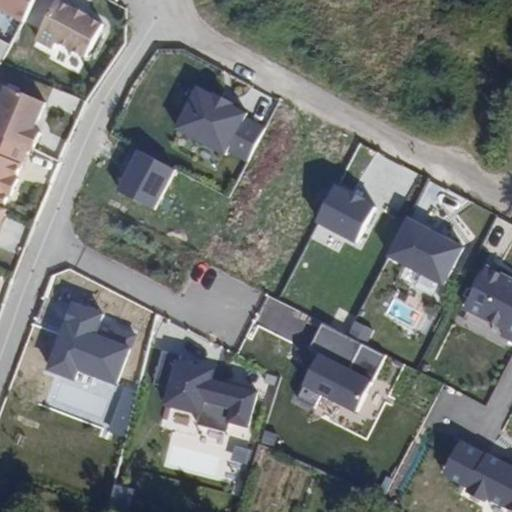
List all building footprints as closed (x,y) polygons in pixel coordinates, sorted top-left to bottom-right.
[(37,0),(0,0),(0,10),(27,23),(37,0)] [(37,40),(54,49),(57,42),(85,57),(104,25),(88,16),(88,15),(76,8),(75,9),(59,0),(37,40)] [(0,59),(3,61),(10,43),(0,39),(0,59)] [(7,86),(0,103),(0,134),(34,149),(36,150),(43,133),(36,130),(34,130),(38,119),(46,102),(7,86)] [(0,206),(2,208),(9,195),(11,196),(20,180),(18,178),(34,149),(0,134),(0,206)] [(337,185),(318,222),(361,243),(379,206),(337,185)] [(405,217),(385,258),(443,287),(463,245),(405,217)] [(511,280),(480,267),(461,312),(511,334),(511,280)] [(267,309),(264,321),(288,328),(292,316),(267,309)] [(361,412),(381,347),(318,327),(296,398),(314,404),(316,398),(361,412)] [(258,390),(212,380),(216,365),(160,353),(154,381),(164,383),(159,406),(199,414),(198,421),(248,432),(258,390)] [(511,511),(511,465),(456,441),(441,476),(462,486),(459,494),(484,505),(480,511),(511,511)]
